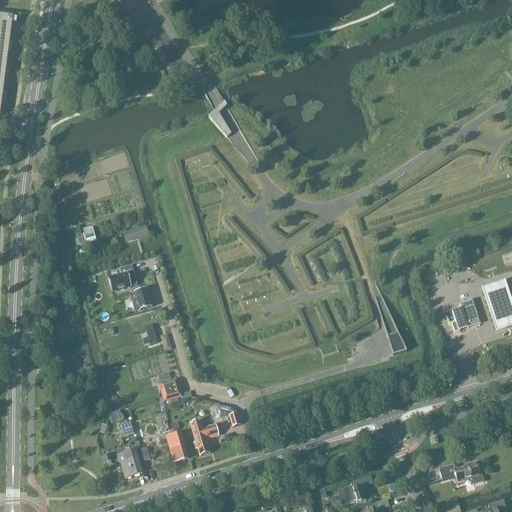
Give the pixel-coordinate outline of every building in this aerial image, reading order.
[(0,117),(1,109),(4,110),(5,104),(2,104),(5,81),(7,81),(8,76),(5,76),(8,53),(11,53),(12,47),(9,47),(12,24),(15,25),(15,19),(13,18),(11,18),(11,15),(4,14),(4,17),(1,16),(1,14),(0,14),(0,117)] [(223,135),(228,131),(218,115),(226,108),(224,104),(208,118),(223,135)] [(232,135),(228,131),(223,135),(227,139),(232,135)] [(139,230),(141,238),(148,236),(145,227),(139,230)] [(122,276),(108,280),(112,294),(131,288),(129,279),(135,278),(132,267),(120,270),(122,276)] [(511,305),(505,283),(482,290),(496,334),(511,328),(511,305)] [(147,291),(130,296),(132,302),(136,300),(139,312),(152,308),(147,291)] [(454,333),(459,332),(468,329),(468,328),(478,324),(473,308),(474,307),(472,302),(460,305),(461,309),(452,312),(456,324),(452,326),(454,333)] [(397,334),(387,337),(393,357),(406,353),(397,334)] [(168,336),(161,338),(165,352),(172,350),(168,336)] [(158,384),(170,381),(169,374),(156,378),(158,384)] [(159,384),(160,391),(163,403),(181,398),(177,380),(159,384)] [(229,408),(218,406),(222,419),(229,417),(230,417),(237,415),(236,413),(229,408)] [(233,429),(240,426),(237,415),(230,417),(233,429)] [(202,430),(202,429),(200,422),(190,425),(196,443),(194,444),(196,450),(197,450),(200,457),(209,455),(205,441),(219,437),(216,426),(202,430)] [(176,425),(172,430),(178,433),(181,428),(176,425)] [(145,431),(138,432),(140,441),(147,440),(145,431)] [(172,437),(166,439),(169,452),(174,465),(189,461),(181,435),(172,437)] [(432,447),(438,445),(436,438),(430,440),(432,447)] [(139,464),(144,463),(141,450),(140,447),(132,449),(133,452),(118,457),(125,480),(142,475),(139,464)] [(141,450),(144,463),(150,461),(146,449),(141,450)] [(109,456),(101,458),(103,464),(111,462),(109,456)] [(479,476),(475,464),(457,470),(456,467),(439,472),(442,480),(454,476),(457,485),(463,483),(464,483),(472,481),(474,485),(483,482),(481,476),(479,476)] [(370,477),(356,482),(350,484),(352,489),(344,492),(344,493),(338,495),(340,504),(347,502),(348,506),(356,503),(357,505),(366,502),(362,489),(373,485),(370,477)] [(369,511),(368,511),(378,511),(389,508),(387,500),(372,505),(374,511),(369,511)] [(500,511),(506,510),(503,502),(488,507),(489,511),(485,511),(476,511),(474,511),(500,511)]
